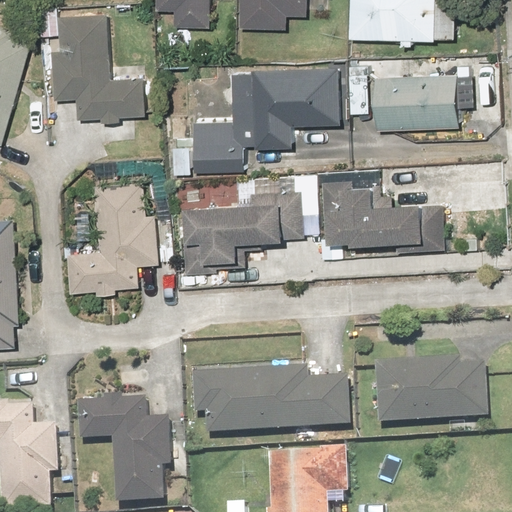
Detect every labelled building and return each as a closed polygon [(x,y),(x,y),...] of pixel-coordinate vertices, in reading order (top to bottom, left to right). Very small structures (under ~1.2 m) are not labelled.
[(159,0),(160,13),(185,13),(185,29),(210,29),(210,14),(220,14),(220,0),(159,0)] [(245,0),(245,28),(296,29),(297,7),(334,8),(333,0),(245,0)] [(359,0),(359,37),(446,38),(443,0),(359,0)] [(147,80),(112,79),(113,11),(70,10),(69,51),(57,51),(56,99),(74,100),(74,116),(147,117),(147,80)] [(33,33),(0,23),(0,148),(1,146),(5,147),(35,44),(31,43),(33,33)] [(347,127),(345,71),(234,75),(236,123),(192,124),(194,173),(245,171),(244,150),(299,148),(298,129),(347,127)] [(463,71),(383,71),(383,130),(463,131),(463,71)] [(373,73),(355,74),(355,116),(373,116),(373,73)] [(134,137),(107,138),(108,164),(135,162),(134,137)] [(167,213),(151,213),(151,180),(104,179),(103,254),(72,253),(72,291),(147,293),(148,263),(166,264),(167,213)] [(323,185),(326,250),(446,244),(444,205),(384,208),(383,187),(352,189),(352,183),(323,185)] [(266,211),(182,213),(184,277),(253,275),(252,246),(311,244),(310,209),(303,209),(303,198),(266,199),(266,211)] [(0,350),(20,349),(19,327),(23,326),(16,219),(0,220),(0,350)] [(492,362),(384,363),(385,419),(492,418),(492,362)] [(357,375),(205,370),(203,428),(355,434),(357,375)] [(0,441),(4,442),(7,503),(66,500),(62,422),(39,423),(38,400),(0,401),(0,441)] [(84,439),(120,440),(119,499),(179,500),(181,422),(154,421),(154,407),(85,405),(84,439)] [(353,492),(353,447),(272,450),(273,511),(337,511),(337,492),(353,492)]
